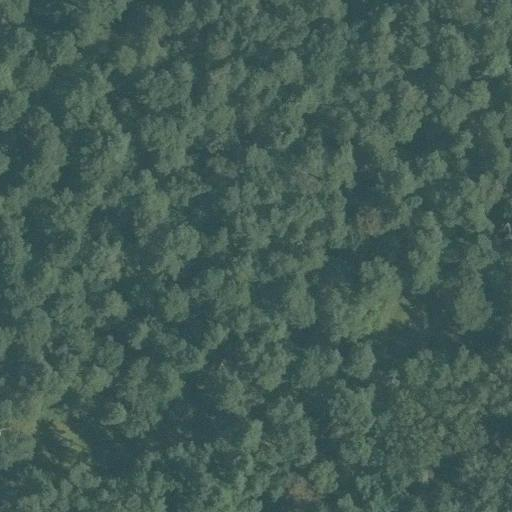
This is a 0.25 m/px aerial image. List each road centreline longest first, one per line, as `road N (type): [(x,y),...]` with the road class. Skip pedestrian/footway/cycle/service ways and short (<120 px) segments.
road 1 (track): [(436,0),(359,393)]
road 2 (track): [(359,393),(0,492)]
